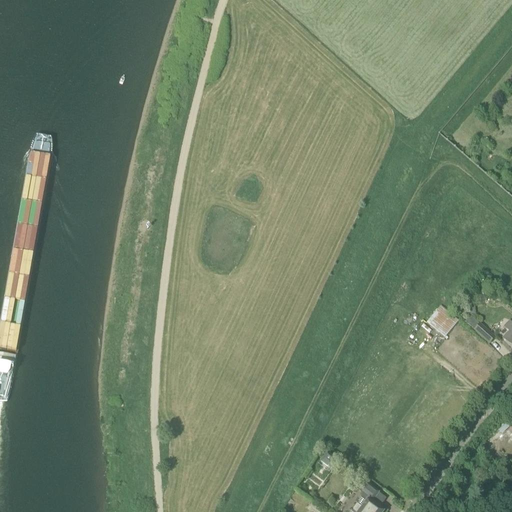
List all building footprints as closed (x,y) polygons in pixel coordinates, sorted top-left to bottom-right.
[(445,339),(459,322),(441,307),(427,324),(445,339)] [(466,323),(474,331),(479,325),(471,317),(466,323)] [(502,340),(511,349),(511,324),(509,321),(503,328),(508,333),(502,340)] [(495,338),(487,332),(479,325),(474,331),(489,344),(495,338)] [(320,464),(329,471),(336,461),(327,455),(320,464)] [(367,486),(362,493),(373,501),(378,494),(367,486)] [(381,511),(367,502),(359,511),(381,511)]
